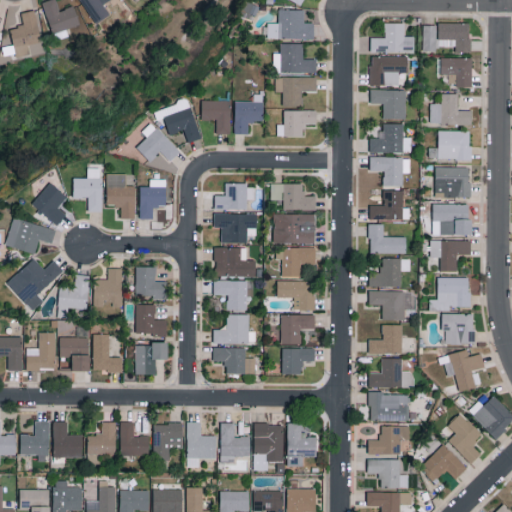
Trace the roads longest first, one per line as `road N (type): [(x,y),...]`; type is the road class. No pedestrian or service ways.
road 1 (residential): [(338,511),(348,5)]
road 2 (residential): [(185,398),(188,181),(196,168),(208,161),(342,162)]
road 3 (residential): [(511,353),(497,279),(500,0)]
road 4 (residential): [(0,397),(339,399)]
road 5 (residential): [(348,5),(511,3)]
